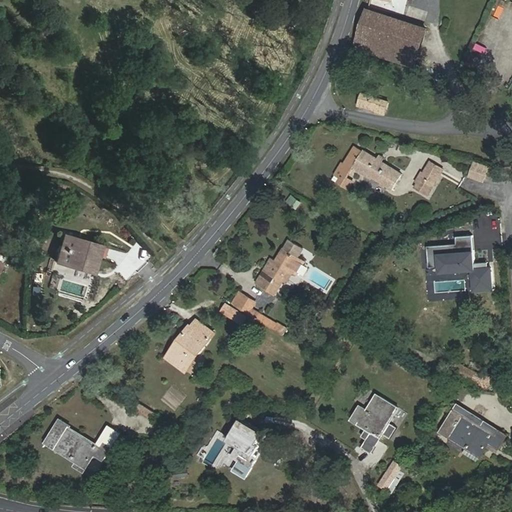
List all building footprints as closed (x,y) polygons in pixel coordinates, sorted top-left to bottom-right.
[(419,21),(422,10),(407,5),(404,16),(419,21)] [(415,66),(427,28),(368,10),(356,47),(415,66)] [(384,113),(388,102),(362,94),(359,105),(384,113)] [(392,188),(401,173),(363,151),(355,147),(344,164),(342,163),(336,174),(340,177),(338,181),(349,188),(353,181),(347,177),(355,165),(392,188)] [(428,194),(443,169),(430,162),(415,186),(428,194)] [(474,162),(469,177),(483,182),(489,167),(474,162)] [(295,210),(301,202),(292,195),(286,202),(295,210)] [(70,260),(94,268),(101,246),(64,235),(56,262),(68,265),(70,260)] [(474,291),(493,290),(491,269),(488,269),(482,269),(482,264),(475,264),(473,236),(457,237),(457,245),(439,246),(440,264),(453,264),(453,272),(473,271),(474,291)] [(440,264),(439,246),(428,247),(429,269),(441,268),(441,273),(453,272),(453,264),(440,264)] [(284,250),(272,269),(268,266),(258,281),(275,292),(280,284),(285,286),(291,277),(296,280),(298,276),(296,274),(301,266),(304,268),(306,264),(296,258),(284,250)] [(93,272),(94,268),(70,260),(68,265),(93,272)] [(323,284),(322,273),(313,274),(314,284),(323,284)] [(232,303),(250,314),(274,328),(277,323),(253,308),(257,302),(240,291),(232,303)] [(226,303),(221,311),(242,324),(247,316),(226,303)] [(168,357),(186,370),(214,332),(197,320),(192,326),(190,325),(168,357)] [(453,369),(463,374),(464,372),(474,378),(477,373),(457,362),(453,369)] [(464,372),(463,374),(480,384),(491,384),(492,388),(507,387),(506,373),(477,373),(474,378),(464,372)] [(381,437),(384,432),(390,422),(399,407),(379,395),(368,411),(361,406),(353,419),(372,432),(381,437)] [(143,412),(151,418),(155,412),(137,401),(134,406),(143,411),(143,412)] [(467,446),(480,454),(488,443),(497,449),(506,435),(458,405),(442,430),(467,446)] [(401,423),(407,413),(400,409),(394,419),(401,423)] [(78,461),(87,466),(94,454),(103,459),(119,433),(109,427),(98,445),(69,427),(70,426),(60,419),(46,442),(78,461)] [(247,449),(240,461),(235,469),(246,477),(265,445),(260,442),(265,435),(241,420),(230,439),(244,447),(247,449)] [(390,422),(384,432),(391,437),(397,427),(390,422)] [(372,451),(381,437),(372,432),(363,446),(372,451)] [(477,460),(480,454),(467,446),(464,452),(477,460)] [(237,459),(240,461),(247,449),(244,447),(237,459)] [(399,470),(403,465),(394,460),(378,485),(386,490),(399,470)] [(84,471),(87,466),(78,461),(75,465),(84,471)] [(404,473),(399,470),(386,490),(391,493),(404,473)]
